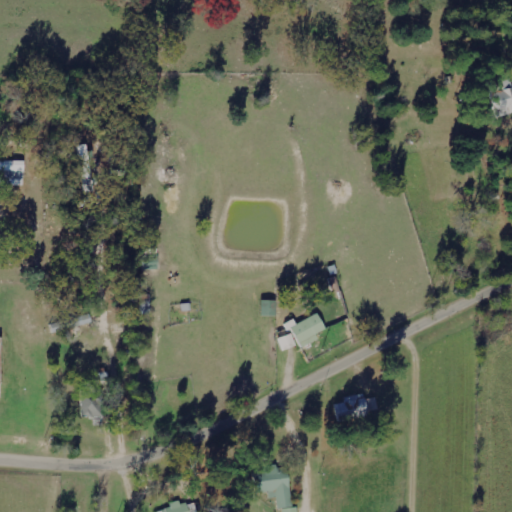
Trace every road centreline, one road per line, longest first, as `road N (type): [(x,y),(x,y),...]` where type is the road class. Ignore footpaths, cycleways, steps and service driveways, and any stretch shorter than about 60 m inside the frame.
road 1 (residential): [(9,464),(99,471),(157,460),(511,288)]
road 2 (residential): [(271,408),(199,281)]
